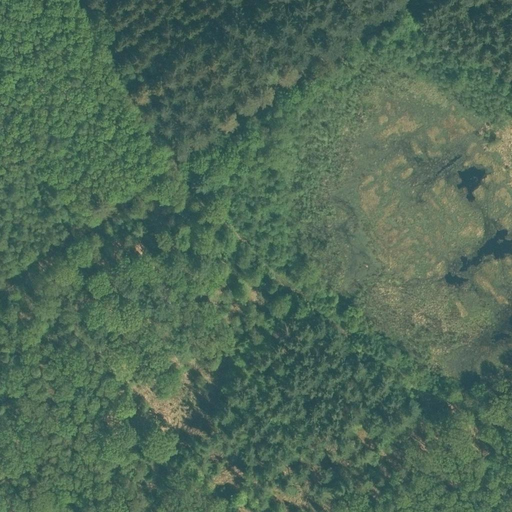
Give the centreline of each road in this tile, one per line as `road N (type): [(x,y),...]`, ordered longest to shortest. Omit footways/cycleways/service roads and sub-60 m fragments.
road 1 (track): [(85,0),(174,158),(285,266),(432,386),(511,414)]
road 2 (track): [(399,0),(0,287)]
